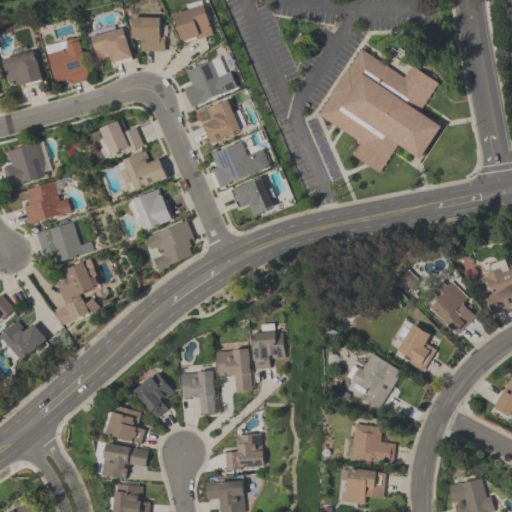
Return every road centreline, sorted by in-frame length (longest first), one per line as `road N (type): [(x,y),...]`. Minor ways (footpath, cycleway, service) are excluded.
road 1 (residential): [(423,511),(424,453),(438,416),(467,373),(511,337)]
road 2 (residential): [(154,97),(228,260)]
road 3 (residential): [(0,129),(154,97)]
road 4 (tertiary): [(471,0),(494,130)]
